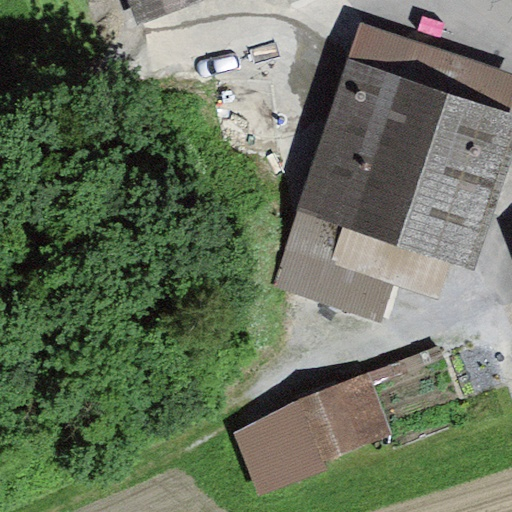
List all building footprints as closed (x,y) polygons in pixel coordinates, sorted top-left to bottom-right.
[(127,0),(139,31),(224,0),(127,0)] [(287,0),(289,3),(292,8),(297,11),(303,12),(308,12),(313,9),(317,5),(320,0),(319,0),(287,0)] [(511,135),(511,78),(358,29),(298,213),(406,251),(469,269),(511,135)] [(406,251),(298,213),(271,289),(380,327),(406,251)] [(369,386),(236,438),(261,501),(394,449),(369,386)]
